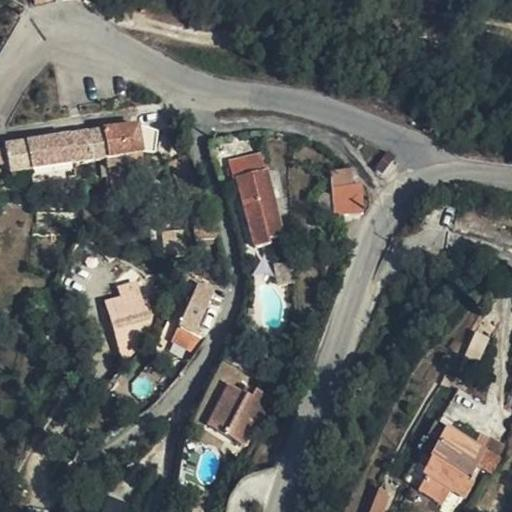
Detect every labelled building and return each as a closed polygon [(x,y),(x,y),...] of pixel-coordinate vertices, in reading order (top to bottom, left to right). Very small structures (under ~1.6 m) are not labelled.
[(126,116),(95,123),(99,150),(101,150),(130,143),(126,116)] [(95,123),(78,127),(83,153),(99,150),(95,123)] [(78,127),(19,139),(25,165),(83,153),(78,127)] [(19,139),(0,142),(0,148),(4,169),(14,167),(25,165),(19,139)] [(224,190),(229,189),(251,181),(245,160),(217,169),(224,190)] [(102,164),(96,178),(105,180),(110,167),(102,164)] [(4,169),(5,180),(16,177),(14,167),(4,169)] [(110,167),(105,180),(114,182),(118,169),(110,167)] [(251,181),(229,189),(239,219),(260,211),(251,181)] [(317,206),(339,204),(337,189),(315,191),(317,206)] [(339,204),(341,228),(357,227),(355,203),(339,204)] [(260,211),(239,219),(250,253),(262,250),(260,243),(269,241),(260,211)] [(210,226),(209,222),(186,228),(193,248),(214,241),(210,226)] [(178,228),(153,227),(154,252),(167,252),(167,243),(178,243),(178,228)] [(201,303),(187,292),(159,329),(173,340),(201,303)] [(111,296),(91,300),(101,360),(128,343),(124,319),(114,320),(111,296)] [(448,372),(466,380),(486,334),(468,326),(448,372)] [(257,409),(241,402),(236,414),(213,405),(200,438),(239,455),(257,409)] [(462,474),(468,460),(476,444),(457,435),(435,425),(422,454),(423,455),(415,471),(459,493),(467,476),(462,474)] [(476,444),(479,446),(484,436),(462,425),(457,435),(476,444)] [(476,444),(468,460),(485,467),(492,451),(479,446),(476,444)] [(377,511),(385,492),(374,488),(366,510),(369,511),(377,511)]
